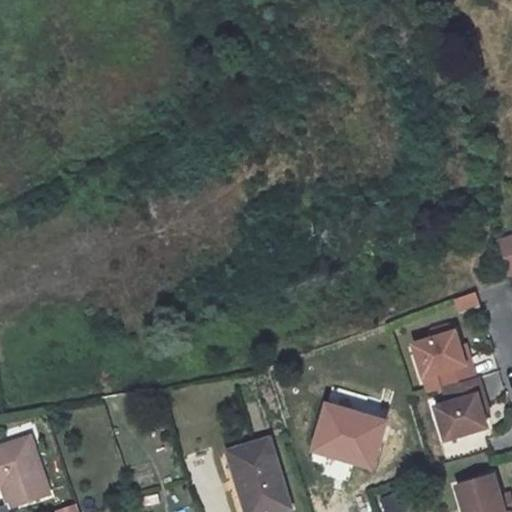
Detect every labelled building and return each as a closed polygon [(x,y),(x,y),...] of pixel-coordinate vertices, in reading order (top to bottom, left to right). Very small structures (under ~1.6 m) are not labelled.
[(511,231),(493,237),(503,274),(511,271),(511,231)] [(452,300),(456,314),(478,307),(473,292),(452,300)] [(433,337),(450,333),(447,321),(430,326),(433,337)] [(414,343),(424,375),(436,372),(441,388),(445,387),(475,377),(470,360),(464,362),(458,344),(455,331),(450,333),(433,337),(414,343)] [(470,360),(465,342),(458,344),(464,362),(470,360)] [(485,411),(479,393),(487,391),(482,376),(475,377),(445,387),(450,401),(440,405),(450,438),(489,426),(485,411)] [(479,393),(485,411),(493,409),(487,391),(479,393)] [(385,423),(327,406),(314,450),(372,468),(385,423)] [(10,509),(50,496),(32,439),(0,449),(0,489),(3,488),(9,506),(10,509)] [(229,453),(247,511),(278,511),(290,509),(269,441),(229,453)] [(504,511),(503,511),(498,492),(493,476),(456,488),(463,511),(509,511),(504,511)] [(511,509),(511,505),(507,489),(498,492),(503,511),(504,511),(509,511),(511,509)] [(403,511),(396,493),(377,499),(381,511),(403,511)]
